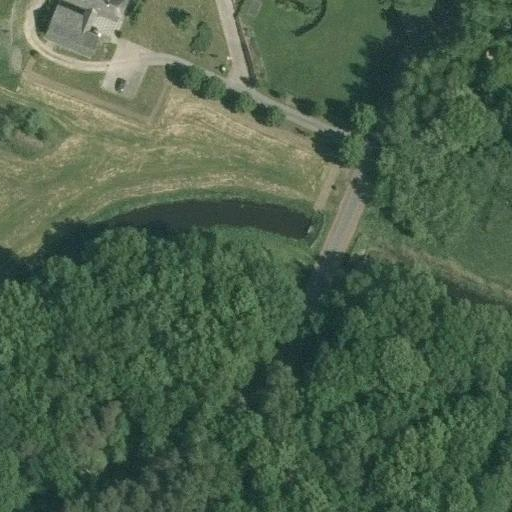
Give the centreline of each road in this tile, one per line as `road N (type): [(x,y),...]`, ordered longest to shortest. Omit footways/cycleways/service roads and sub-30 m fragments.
road 1 (tertiary): [(99,511),(231,427),(276,369),(441,0)]
road 2 (track): [(276,369),(304,412),(295,511)]
